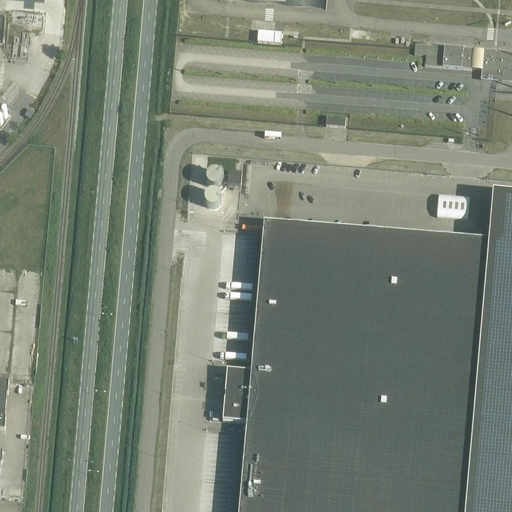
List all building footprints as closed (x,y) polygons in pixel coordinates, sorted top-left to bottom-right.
[(30,19),(19,18),(19,26),(30,27),(30,19)] [(257,43),(257,44),(281,46),(282,35),(281,35),(281,36),(276,36),(276,35),(275,34),(275,36),(270,35),(270,34),(269,34),(269,35),(264,35),(264,34),(264,35),(259,34),(259,33),(258,33),(258,39),(259,39),(259,43),(257,43)] [(444,48),(443,69),(496,73),(496,78),(509,79),(510,65),(505,64),(506,54),(444,48)] [(29,110),(25,116),(30,119),(34,113),(29,110)] [(346,119),(327,118),(326,128),(345,129),(346,119)] [(207,180),(207,181),(207,182),(207,183),(208,184),(208,185),(209,186),(210,187),(211,188),(213,189),(214,189),(216,189),(218,189),(219,188),(220,187),(222,186),(222,185),(223,184),(223,183),(224,182),(224,181),(224,179),(223,179),(223,177),(222,176),(222,175),(221,174),(219,173),(218,173),(217,172),(215,172),(214,172),(213,172),(212,173),(211,173),(210,174),(209,175),(208,176),(207,178),(207,179),(207,180)] [(229,176),(228,189),(241,190),(242,177),(229,176)] [(439,196),(437,219),(468,221),(470,198),(439,196)] [(511,511),(511,198),(493,197),(489,245),(264,225),(251,375),(228,372),(223,423),(247,425),(239,511),(511,511)] [(9,384),(0,382),(0,431),(5,432),(6,420),(5,419),(7,396),(8,396),(9,384)]
